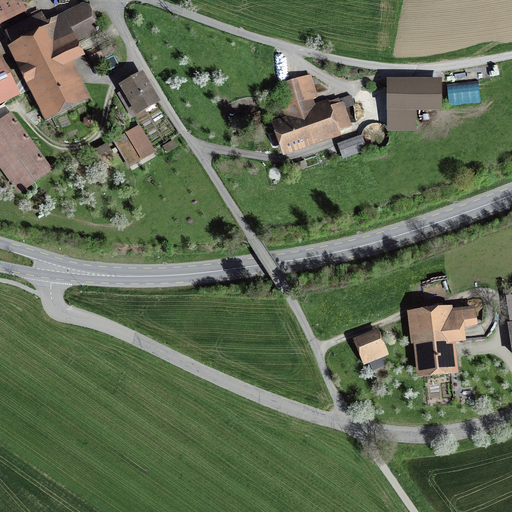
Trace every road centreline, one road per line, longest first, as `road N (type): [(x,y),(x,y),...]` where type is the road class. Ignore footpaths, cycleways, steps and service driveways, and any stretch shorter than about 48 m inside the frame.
road 1 (primary): [(51,267),(121,276),(291,261),(369,244),(511,194)]
road 2 (unclassified): [(348,425),(66,313),(53,305),(51,267)]
road 3 (unclassified): [(147,0),(317,55),(445,67)]
road 4 (track): [(193,145),(288,157),(350,134),(376,113),(352,86),(330,82),(292,47)]
road 5 (residential): [(115,0),(119,27),(254,242)]
road 6 (track): [(316,347),(467,296),(501,299),(504,315),(491,346),(511,366)]
road 7 (unclassified): [(254,242),(316,347),(348,425)]
road 8 (unclassified): [(511,415),(415,438),(348,425)]
